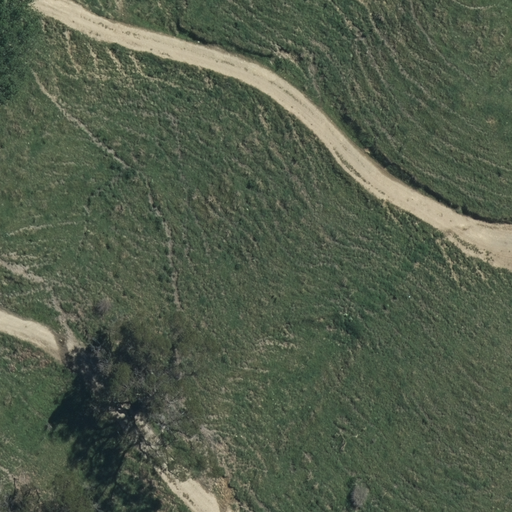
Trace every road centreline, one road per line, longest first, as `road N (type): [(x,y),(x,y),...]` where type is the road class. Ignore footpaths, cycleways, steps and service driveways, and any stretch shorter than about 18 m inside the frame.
road 1 (track): [(51,0),(254,74),(302,101),(354,161),(448,230),(511,247)]
road 2 (track): [(213,511),(170,472),(77,355),(0,313)]
